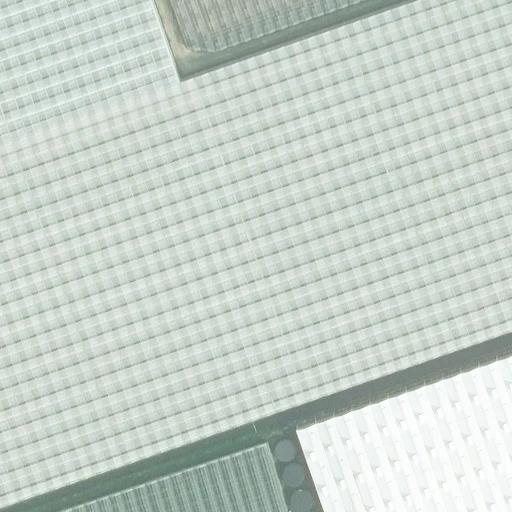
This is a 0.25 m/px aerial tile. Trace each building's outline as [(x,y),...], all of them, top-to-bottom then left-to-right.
[(511,0),(407,0),(156,87),(0,140),(0,502),(511,325),(511,0)] [(0,0),(0,128),(151,75),(187,62),(165,0),(0,0)] [(169,0),(187,49),(213,51),(361,0),(169,0)] [(511,511),(511,352),(422,384),(294,428),(322,511),(511,511)] [(282,460),(288,460),(293,456),(296,450),(294,443),(288,440),(282,439),(276,443),(274,449),(276,456),(282,460)] [(286,511),(266,442),(57,511),(286,511)] [(289,485),(296,486),(302,482),(304,475),(302,469),(297,464),(290,464),(284,468),(282,474),(284,481),(289,485)] [(299,511),(305,511),(310,508),(312,503),(312,497),(309,492),(303,490),(297,490),(293,494),(290,499),(291,505),(294,510),(299,511)]
